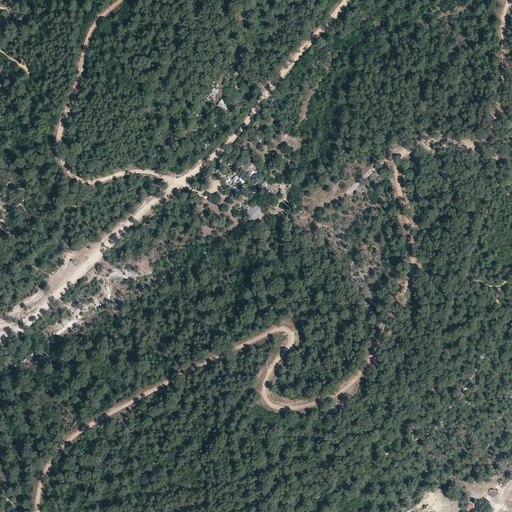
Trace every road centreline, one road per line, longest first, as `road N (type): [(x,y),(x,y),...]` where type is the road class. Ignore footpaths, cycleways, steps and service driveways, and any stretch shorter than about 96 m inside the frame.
road 1 (track): [(39,511),(45,477),(79,433),(273,331),(287,331),(291,340),(265,382),(270,403),(303,405),(351,381),(409,279),(397,168),(403,149)]
road 2 (track): [(0,336),(226,143),(344,0)]
road 3 (track): [(118,0),(88,33),(64,106),(58,158),(66,174),(84,182),(137,170),(158,173),(172,187)]
road 4 (track): [(403,149),(465,147),(492,127),(511,0)]
road 5 (track): [(296,216),(311,216),(403,149)]
